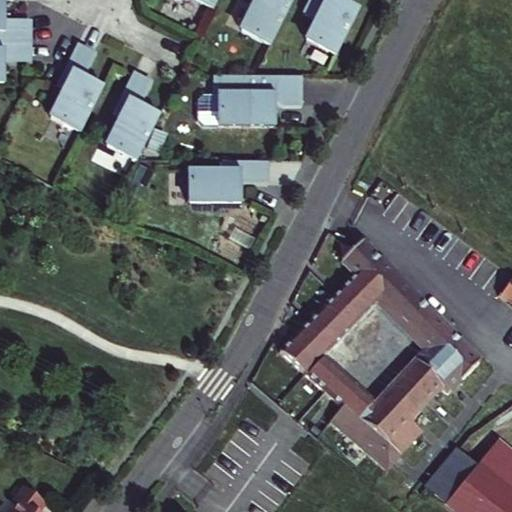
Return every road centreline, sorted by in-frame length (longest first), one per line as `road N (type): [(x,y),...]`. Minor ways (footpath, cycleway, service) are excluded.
road 1 (residential): [(421,0),(264,305),(117,511)]
road 2 (unknown): [(322,190),(384,233),(511,352)]
